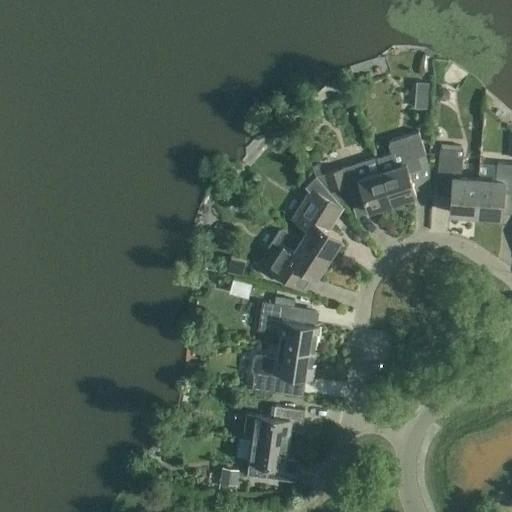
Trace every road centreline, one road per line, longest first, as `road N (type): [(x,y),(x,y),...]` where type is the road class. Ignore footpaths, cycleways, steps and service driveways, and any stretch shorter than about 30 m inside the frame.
road 1 (residential): [(363,415),(352,386),(362,303),(380,267),(409,246),(448,242),(511,282)]
road 2 (residential): [(407,444),(451,399),(511,380)]
